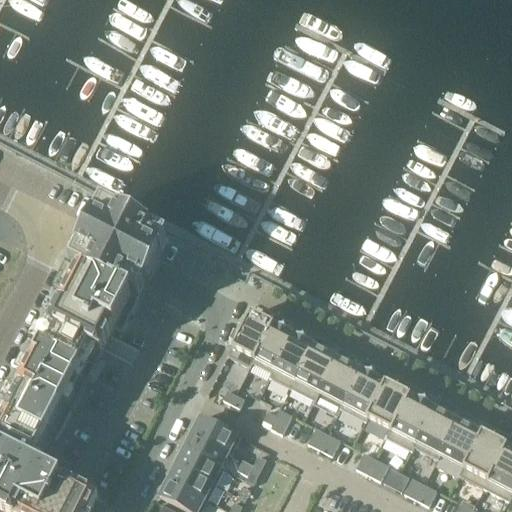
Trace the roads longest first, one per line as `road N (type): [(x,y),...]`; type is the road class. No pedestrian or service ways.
road 1 (residential): [(220,311),(59,228)]
road 2 (residential): [(316,465),(183,395)]
road 3 (residential): [(183,395),(122,511)]
road 4 (residential): [(0,337),(59,228)]
